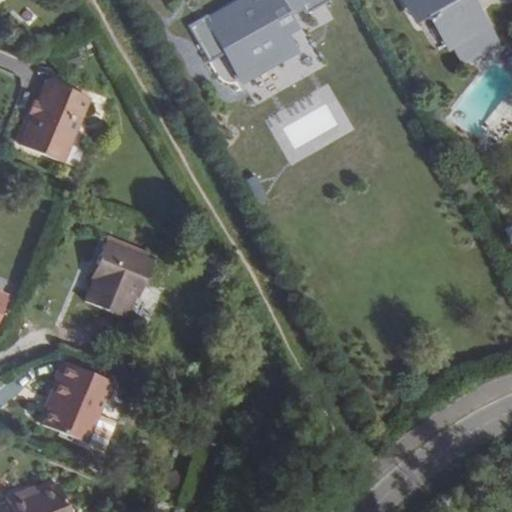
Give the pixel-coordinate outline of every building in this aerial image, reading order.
[(244,0),(249,7),(242,11),(237,2),(207,18),(216,36),(240,80),(294,51),(287,36),(282,38),(266,8),(276,3),(283,15),(304,4),(309,13),(330,1),(329,0),(244,0)] [(403,0),(414,20),(428,13),(436,26),(440,24),(462,62),(497,43),(480,14),(475,16),(466,0),(403,0)] [(87,97),(47,81),(38,102),(31,117),(19,147),(60,163),(87,97)] [(32,99),(26,115),(31,117),(38,102),(32,99)] [(470,154),(481,139),(480,138),(450,113),(448,112),(435,127),(470,154)] [(468,195),(480,189),(471,173),(459,180),(468,195)] [(151,264),(104,244),(96,263),(103,266),(98,278),(95,276),(85,301),(124,318),(133,295),(137,297),(151,264)] [(96,263),(92,275),(95,276),(98,278),(103,266),(96,263)] [(104,402),(111,385),(59,363),(52,380),(55,381),(47,401),(51,402),(41,428),(83,445),(94,418),(101,401),(104,402)] [(94,418),(83,445),(93,449),(92,451),(99,454),(102,453),(106,445),(104,444),(108,433),(110,434),(113,426),(112,423),(105,420),(104,422),(94,418)] [(4,496),(6,501),(0,503),(0,511),(65,511),(53,481),(23,494),(21,489),(4,496)]
